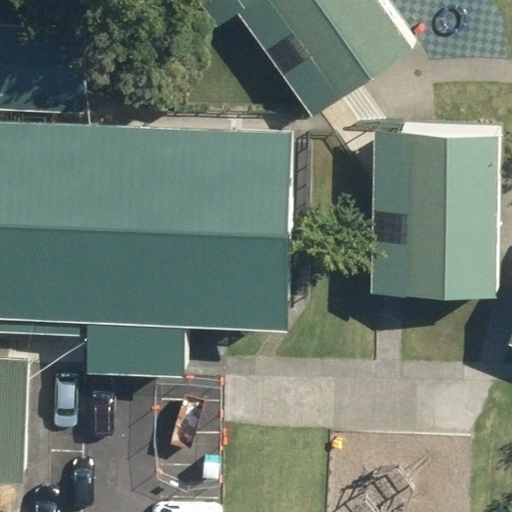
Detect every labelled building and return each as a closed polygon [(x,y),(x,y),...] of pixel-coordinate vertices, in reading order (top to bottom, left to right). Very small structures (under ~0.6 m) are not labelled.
[(408,0),(300,0),(353,74),(424,22),(408,0)] [(0,90),(91,90),(91,7),(0,7),(0,90)] [(98,80),(179,88),(182,51),(104,43),(98,80)] [(98,349),(197,349),(197,296),(305,296),(305,99),(0,98),(0,295),(98,296),(98,349)] [(382,263),(508,266),(510,107),(383,105),(382,263)] [(0,452),(34,453),(36,334),(0,333),(0,452)]
